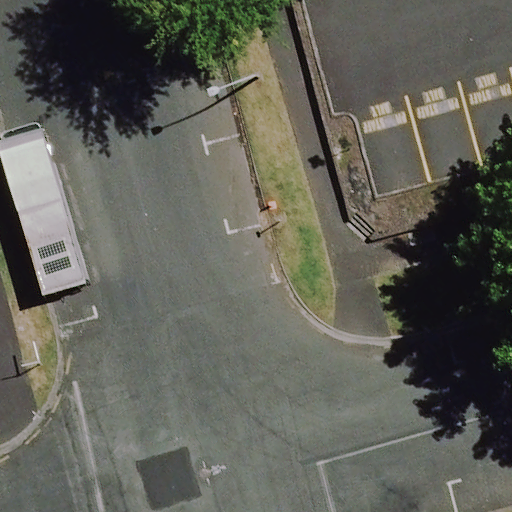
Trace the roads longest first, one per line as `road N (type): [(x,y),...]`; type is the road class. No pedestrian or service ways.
road 1 (residential): [(229,491),(95,0)]
road 2 (residential): [(511,415),(229,491)]
